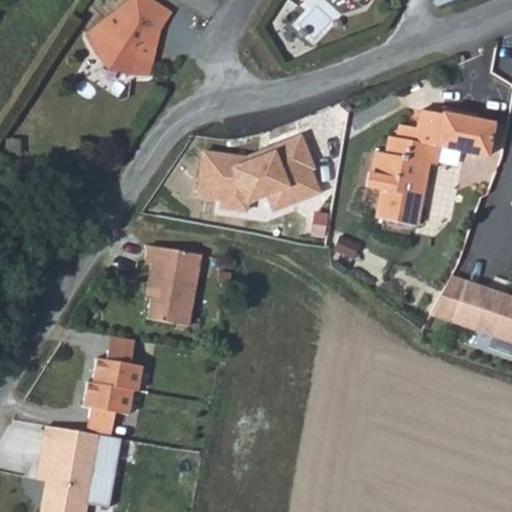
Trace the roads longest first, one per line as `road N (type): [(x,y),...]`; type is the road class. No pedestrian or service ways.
road 1 (residential): [(221,102),(159,137),(0,392)]
road 2 (residential): [(414,45),(280,94),(221,102)]
